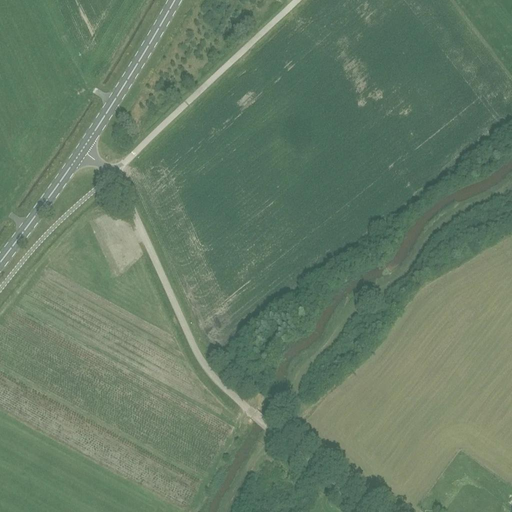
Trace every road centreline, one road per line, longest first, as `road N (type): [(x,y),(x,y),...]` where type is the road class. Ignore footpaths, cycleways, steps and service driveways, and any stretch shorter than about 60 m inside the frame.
road 1 (unclassified): [(364,511),(203,363),(115,172)]
road 2 (unclassified): [(115,172),(299,0)]
road 3 (secondary): [(80,153),(176,0)]
road 4 (secondary): [(0,263),(80,153)]
